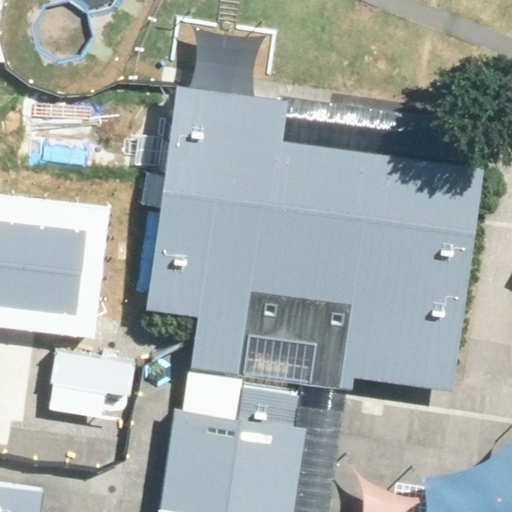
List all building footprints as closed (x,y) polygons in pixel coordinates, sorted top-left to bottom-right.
[(124,0),(0,0),(0,101),(110,114),(124,0)] [(205,310),(197,360),(358,383),(361,369),(460,382),(491,156),(483,156),(487,121),(185,78),(154,301),(205,310)] [(99,196),(0,185),(0,311),(86,320),(99,196)] [(298,511),(311,422),(302,421),(306,388),(246,380),(242,411),(180,402),(165,511),(298,511)] [(0,511),(42,511),(47,480),(0,473),(0,511)]
